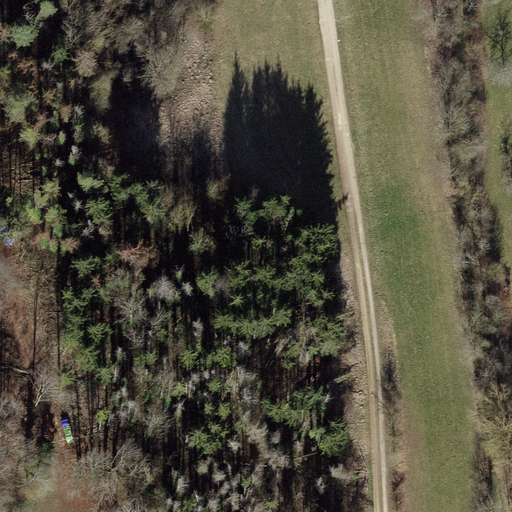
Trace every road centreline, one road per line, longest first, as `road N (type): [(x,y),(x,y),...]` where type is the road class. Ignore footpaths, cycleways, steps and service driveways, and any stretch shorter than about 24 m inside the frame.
road 1 (track): [(380,511),(380,431),(327,0)]
road 2 (track): [(0,251),(66,470)]
